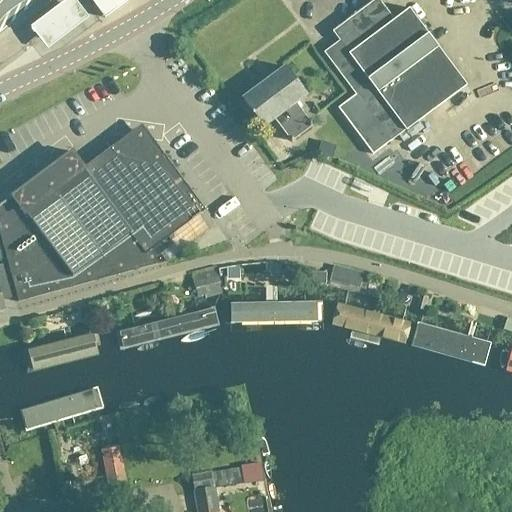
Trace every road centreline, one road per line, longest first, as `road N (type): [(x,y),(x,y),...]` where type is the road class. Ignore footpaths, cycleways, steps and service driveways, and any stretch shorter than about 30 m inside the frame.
road 1 (unclassified): [(511,311),(359,265),(285,253),(207,264),(0,323)]
road 2 (tertiary): [(0,92),(176,0)]
road 3 (residential): [(31,511),(129,496),(154,499),(170,511)]
